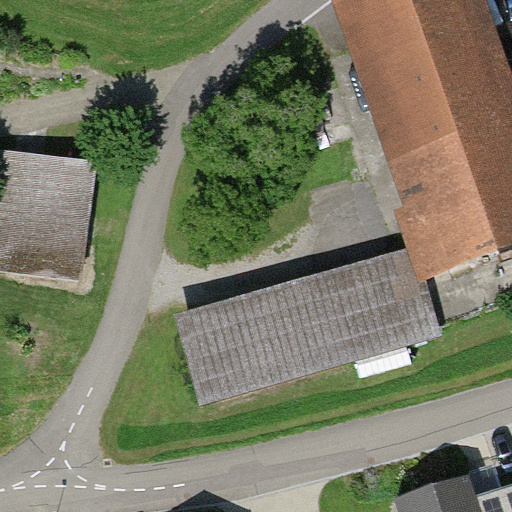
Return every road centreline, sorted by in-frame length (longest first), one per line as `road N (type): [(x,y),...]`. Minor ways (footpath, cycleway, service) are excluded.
road 1 (residential): [(54,475),(123,316),(151,205),(203,79),(295,0)]
road 2 (track): [(0,490),(54,475),(115,490),(187,486),(511,403)]
